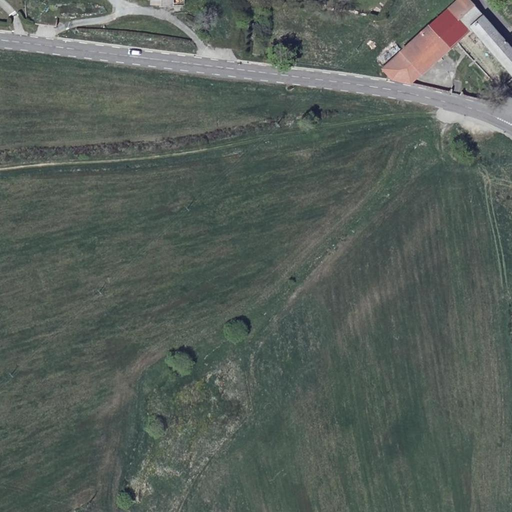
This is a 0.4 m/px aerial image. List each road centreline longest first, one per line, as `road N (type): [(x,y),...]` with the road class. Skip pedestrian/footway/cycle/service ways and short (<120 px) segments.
road 1 (secondary): [(0,40),(349,78),(478,107),(511,131)]
road 2 (track): [(444,99),(298,134),(0,168)]
